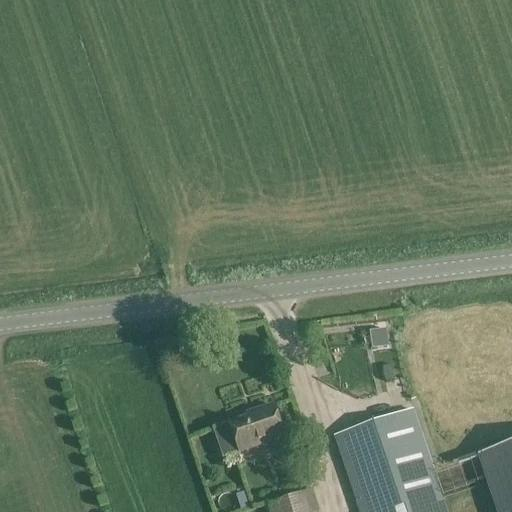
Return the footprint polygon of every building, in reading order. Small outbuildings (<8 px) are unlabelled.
[(387,330),(370,332),(373,351),(389,348),(387,330)] [(248,400),(240,384),(222,393),(231,409),(248,400)] [(285,439),(274,407),(254,414),(256,417),(231,425),(240,454),(285,439)] [(446,511),(413,413),(336,440),(360,511),(446,511)] [(511,511),(511,452),(480,463),(496,511),(511,511)] [(309,511),(304,496),(269,508),(270,511),(309,511)]
